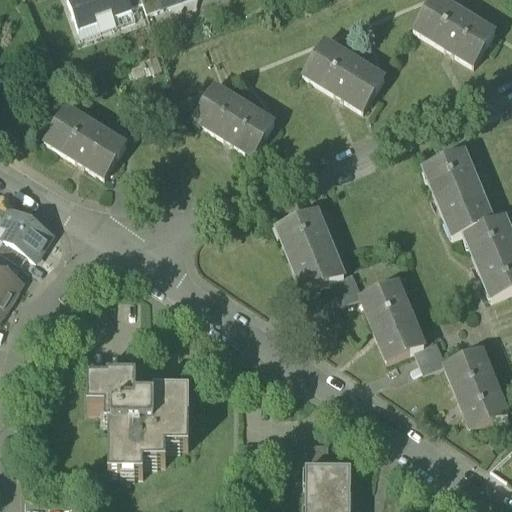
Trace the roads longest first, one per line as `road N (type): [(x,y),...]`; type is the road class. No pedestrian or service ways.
road 1 (residential): [(100,245),(264,345),(500,511)]
road 2 (residential): [(511,95),(278,192),(100,245)]
road 3 (residential): [(6,511),(10,355),(40,302),(100,245)]
